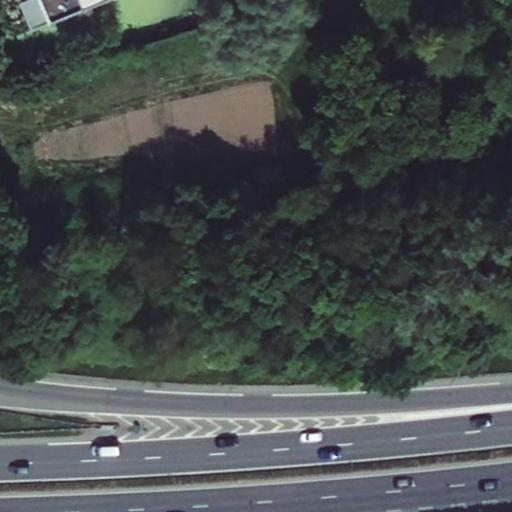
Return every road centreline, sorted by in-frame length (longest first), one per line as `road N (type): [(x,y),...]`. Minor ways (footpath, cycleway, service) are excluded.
road 1 (trunk): [(511,428),(0,464)]
road 2 (trunk): [(511,395),(230,408),(0,394)]
road 3 (trunk): [(104,511),(337,497)]
road 4 (trunk): [(337,497),(511,479)]
